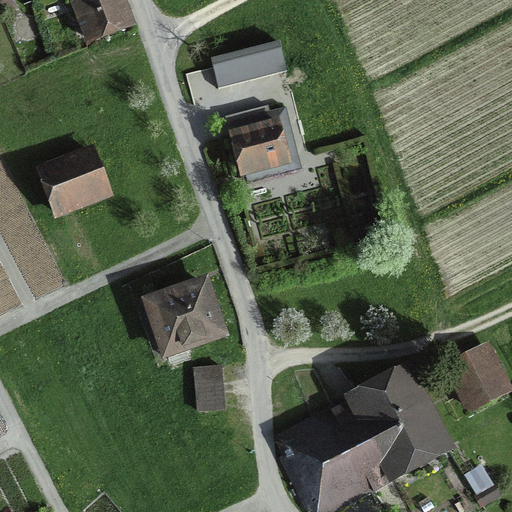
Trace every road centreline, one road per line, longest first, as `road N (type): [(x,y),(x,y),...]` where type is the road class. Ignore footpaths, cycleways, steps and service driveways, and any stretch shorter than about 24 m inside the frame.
road 1 (unclassified): [(280,511),(270,491),(256,368),(132,0)]
road 2 (track): [(511,308),(423,354),(256,368)]
road 3 (track): [(0,331),(213,229)]
road 4 (track): [(0,396),(56,511)]
